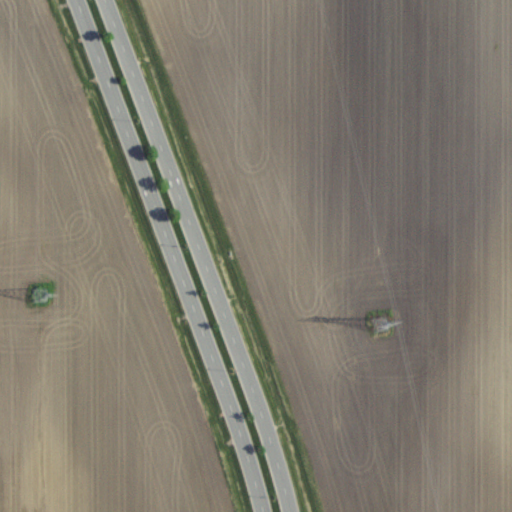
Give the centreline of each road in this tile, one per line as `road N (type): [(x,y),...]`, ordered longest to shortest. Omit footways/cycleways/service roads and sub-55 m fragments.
road 1 (tertiary): [(76,0),(264,511)]
road 2 (tertiary): [(290,511),(258,402),(105,0)]
